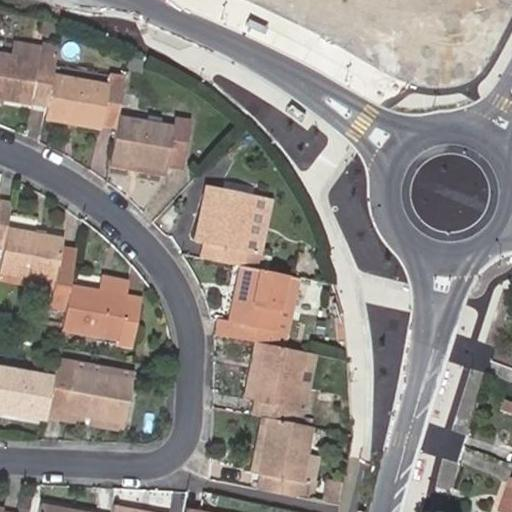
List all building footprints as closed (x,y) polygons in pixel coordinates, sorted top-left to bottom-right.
[(60,22),(43,15),(37,34),(50,38),(50,36),(57,38),(60,22)] [(51,71),(55,53),(56,45),(40,43),(39,46),(12,42),(10,52),(0,50),(0,96),(30,101),(30,97),(46,101),(51,71)] [(117,112),(121,84),(51,71),(46,101),(44,107),(43,114),(114,127),(117,112)] [(30,97),(30,101),(0,96),(0,101),(3,102),(3,99),(30,103),(30,105),(44,107),(46,101),(30,97)] [(114,127),(109,156),(166,167),(168,159),(182,162),(190,117),(175,114),(174,123),(117,112),(114,127)] [(166,167),(109,156),(109,162),(165,173),(166,167)] [(202,238),(212,183),(203,180),(193,237),(202,238)] [(204,254),(209,255),(237,260),(244,262),(257,264),(269,266),(272,253),(259,251),(270,193),(212,183),(202,238),(207,239),(204,254)] [(5,224),(10,200),(0,198),(0,242),(2,243),(5,224)] [(2,243),(0,256),(0,266),(53,276),(52,287),(49,303),(65,306),(70,281),(76,247),(59,244),(61,234),(5,224),(2,243)] [(298,271),(278,268),(257,264),(244,262),(234,317),(216,313),(213,329),(248,336),(258,338),(266,339),(287,343),(298,271)] [(53,276),(0,266),(0,277),(52,287),(53,276)] [(100,273),(97,287),(125,293),(127,278),(100,273)] [(65,306),(62,324),(115,334),(114,340),(133,344),(141,302),(124,298),(125,293),(97,287),(70,281),(65,306)] [(342,309),(335,290),(328,292),(335,314),(336,335),(344,335),(342,309)] [(143,296),(125,293),(124,298),(141,302),(143,296)] [(238,392),(248,394),(258,338),(248,336),(238,392)] [(298,401),(309,347),(287,343),(266,339),(258,338),(248,394),(253,395),(250,409),(256,410),(265,412),(295,417),(298,401)] [(56,353),(55,362),(126,375),(127,367),(56,353)] [(55,362),(52,374),(48,399),(63,403),(62,408),(117,418),(126,375),(55,362)] [(52,374),(0,364),(0,408),(45,416),(46,411),(48,399),(52,374)] [(62,408),(63,403),(48,399),(46,411),(116,425),(117,418),(62,408)] [(295,417),(309,419),(312,404),(298,401),(295,417)] [(245,466),(255,467),(265,412),(256,410),(245,466)] [(305,446),(309,419),(295,417),(265,412),(255,467),(260,469),(258,484),(306,492),(309,476),(300,474),(305,446)] [(306,492),(309,493),(317,448),(305,446),(300,474),(309,476),(306,492)] [(322,495),(339,497),(342,476),(326,473),(322,495)] [(511,511),(511,483),(511,484),(501,511),(511,511)] [(93,511),(93,510),(36,499),(33,511),(93,511)] [(164,511),(110,501),(107,511),(164,511)] [(0,511),(15,511),(16,511),(3,508),(3,505),(0,503),(0,511)]
